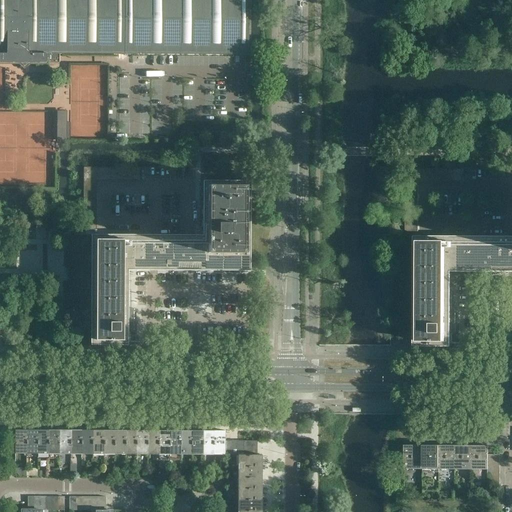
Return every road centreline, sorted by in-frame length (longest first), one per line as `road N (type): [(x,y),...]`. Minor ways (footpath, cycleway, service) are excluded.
road 1 (tertiary): [(291,372),(294,0)]
road 2 (residential): [(0,421),(289,422)]
road 3 (tertiary): [(289,388),(511,389)]
road 4 (tertiary): [(511,373),(291,372)]
road 5 (tertiary): [(0,387),(192,388)]
road 6 (tertiary): [(191,372),(0,371)]
road 7 (residential): [(134,511),(134,486),(0,485)]
